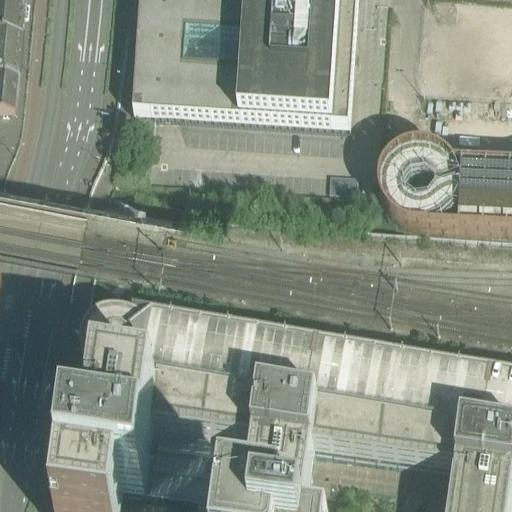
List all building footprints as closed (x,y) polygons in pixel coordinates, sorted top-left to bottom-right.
[(0,0),(0,16),(23,18),(24,0),(0,0)] [(143,0),(135,125),(155,125),(168,127),(180,128),(350,139),(351,139),(359,6),(349,5),(343,5),(343,0),(143,0)] [(0,39),(21,42),(23,18),(0,16),(0,39)] [(0,61),(19,64),(20,49),(19,49),(19,45),(21,45),(21,42),(0,39),(0,61)] [(0,83),(16,84),(18,65),(19,66),(19,65),(19,64),(0,61),(0,83)] [(0,118),(12,119),(13,106),(9,106),(11,86),(17,86),(17,84),(16,84),(0,83),(0,118)] [(381,191),(380,198),(381,206),(383,214),(386,221),(391,227),(396,232),(403,237),(410,239),(418,241),(511,245),(511,179),(456,177),(454,174),(449,169),(443,164),(436,161),(428,159),(420,158),(413,159),(405,162),(398,166),(392,171),(387,177),(384,183),(381,191)] [(70,449),(61,511),(123,511),(124,503),(167,509),(167,510),(167,511),(182,511),(188,511),(308,511),(315,462),(459,482),(454,511),(511,511),(511,386),(128,322),(127,322),(126,322),(126,321),(125,321),(124,321),(123,321),(122,321),(121,321),(120,321),(119,321),(118,321),(116,321),(113,322),(110,323),(107,324),(104,325),(101,327),(99,328),(96,330),(94,333),(92,335),(90,338),(88,340),(87,343),(85,346),(84,349),(83,353),(83,356),(83,359),(83,363),(83,365),(84,367),(84,369),(85,371),(85,373),(86,375),(88,378),(90,381),(92,384),(94,387),(97,389),(100,391),(102,392),(104,393),(106,394),(108,395),(110,396),(112,396),(100,395),(92,452),(83,450),(70,449)]
